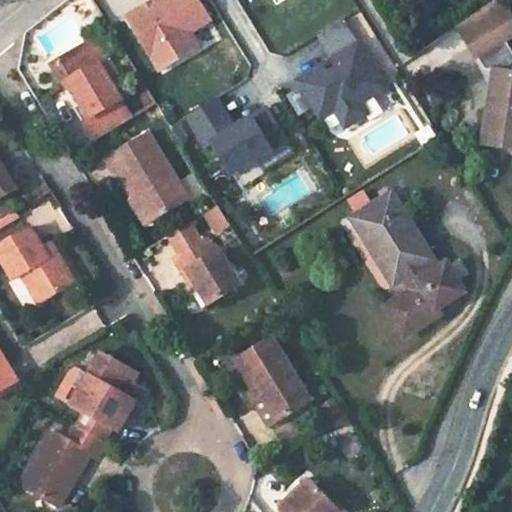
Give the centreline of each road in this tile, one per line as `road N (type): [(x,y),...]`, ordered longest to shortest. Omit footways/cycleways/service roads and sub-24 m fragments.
road 1 (residential): [(0,62),(216,443)]
road 2 (residential): [(423,511),(511,316)]
road 3 (residential): [(216,443),(178,438),(163,446),(144,481),(153,511)]
